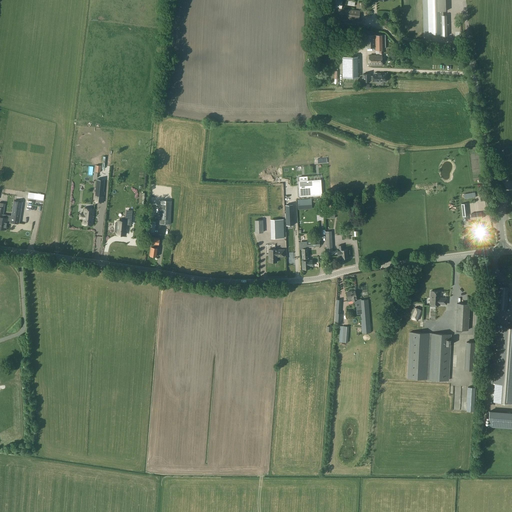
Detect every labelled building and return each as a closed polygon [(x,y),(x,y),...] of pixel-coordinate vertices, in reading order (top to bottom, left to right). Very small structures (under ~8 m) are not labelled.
[(341,8),(341,0),(333,0),(332,7),(341,8)] [(422,0),(424,34),(424,38),(429,38),(429,34),(442,33),(442,36),(447,36),(447,33),(446,15),(443,15),(443,13),(443,11),(446,11),(445,0),(422,0)] [(332,7),(331,15),(340,16),(339,18),(359,21),(360,11),(359,10),(360,7),(355,7),(354,10),(341,8),(332,7)] [(370,55),(370,65),(383,65),(382,53),(384,53),(384,50),(385,50),(385,35),(365,35),(365,47),(377,47),(377,50),(382,50),(382,55),(370,55)] [(323,62),(334,60),(332,54),(322,57),(323,62)] [(342,78),(357,77),(357,57),(342,57),(342,78)] [(381,82),(381,81),(386,81),(386,73),(373,74),(373,76),(370,76),(370,74),(363,74),(363,82),(370,81),(370,79),(373,79),(373,81),(377,81),(377,82),(378,83),(381,83),(381,82)] [(273,178),(273,182),(280,182),(280,174),(268,174),(268,178),(273,178)] [(322,195),(321,179),(307,180),(307,176),(299,177),(299,181),(298,181),(299,196),(322,195)] [(94,182),(92,205),(96,205),(96,199),(101,199),(102,182),(94,182)] [(118,218),(119,193),(107,192),(106,217),(118,218)] [(0,216),(0,228),(5,229),(7,221),(10,221),(10,222),(19,223),(19,222),(22,202),(13,200),(11,217),(7,217),(7,218),(2,217),(0,216)] [(308,209),(307,200),(297,201),(298,209),(308,209)] [(171,205),(161,204),(160,224),(170,224),(171,205)] [(293,204),(286,205),(287,225),(295,224),(293,204)] [(326,211),(327,218),(335,218),(334,210),(326,211)] [(78,216),(78,222),(81,222),(81,228),(92,229),(93,212),(82,211),(82,217),(78,216)] [(270,220),(271,242),(284,242),(283,219),(270,220)] [(146,232),(153,233),(155,222),(148,220),(146,232)] [(255,220),(255,233),(263,232),(263,220),(255,220)] [(483,229),(482,227),(483,227),(482,223),(476,224),(476,228),(478,227),(479,239),(487,238),(486,229),(483,229)] [(116,230),(114,240),(116,240),(115,246),(127,248),(130,226),(118,225),(118,231),(116,230)] [(151,247),(150,255),(156,256),(158,248),(156,248),(157,244),(158,245),(159,238),(150,237),(149,243),(152,244),(151,247)] [(338,245),(339,250),(337,250),(337,257),(341,256),(341,258),(344,258),(345,259),(346,259),(347,257),(348,257),(347,249),(343,250),(343,245),(338,245)] [(308,260),(308,258),(308,248),(301,249),(302,258),(302,261),(303,269),(309,268),(309,266),(312,266),(311,260),(308,260)] [(269,253),(269,262),(277,262),(277,257),(284,256),(284,249),(277,250),(277,249),(268,249),(269,253)] [(496,287),(494,309),(507,310),(508,287),(496,287)] [(355,291),(346,293),(348,302),(353,300),(353,302),(356,304),(356,314),(360,314),(362,333),(371,333),(368,299),(361,300),(361,299),(357,300),(355,291)] [(440,298),(440,291),(430,291),(430,304),(439,305),(439,304),(446,304),(446,298),(441,298),(440,298)] [(455,330),(468,330),(470,304),(456,303),(455,330)] [(423,319),(434,319),(434,307),(429,308),(429,305),(423,305),(423,310),(425,310),(425,309),(428,309),(428,311),(422,311),(423,319)] [(422,310),(415,308),(410,318),(417,320),(422,310)] [(339,342),(342,342),(342,344),(343,344),(343,345),(345,345),(345,342),(348,342),(349,326),(340,326),(340,329),(340,332),(339,336),(339,342)] [(492,376),(490,401),(511,402),(511,327),(496,326),(492,376)] [(449,380),(451,334),(430,333),(409,332),(407,378),(428,379),(449,380)] [(479,343),(466,342),(465,370),(477,370),(479,343)]
